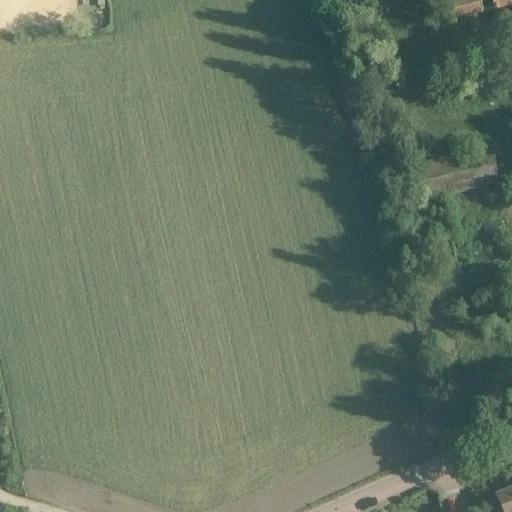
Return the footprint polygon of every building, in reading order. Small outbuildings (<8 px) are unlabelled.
[(443,23),(483,13),(479,0),(448,0),(438,3),(443,23)] [(511,0),(492,0),(495,10),(511,5),(511,0)] [(482,17),(456,22),(457,30),(484,25),(482,17)] [(447,76),(496,64),(492,47),(443,59),(447,76)] [(470,95),(502,87),(498,68),(466,76),(470,95)] [(421,203),(499,184),(491,149),(413,168),(421,203)] [(505,237),(504,234),(501,222),(483,227),(487,242),(505,237)] [(511,511),(511,493),(497,500),(501,511),(511,511)]
